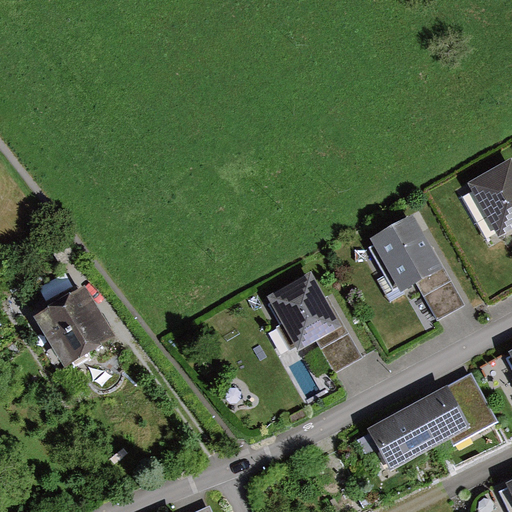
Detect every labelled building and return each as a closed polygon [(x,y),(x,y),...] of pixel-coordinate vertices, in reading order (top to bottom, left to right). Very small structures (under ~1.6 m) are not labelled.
[(511,172),(510,168),(473,189),(477,196),(497,232),(500,237),(511,230),(511,172)] [(413,225),(377,245),(403,292),(439,272),(413,225)] [(310,281),(272,302),(300,351),(337,330),(310,281)] [(110,342),(82,296),(39,322),(68,368),(110,342)] [(462,390),(374,436),(398,481),(486,435),(462,390)] [(511,511),(511,488),(501,494),(509,511),(511,511)]
